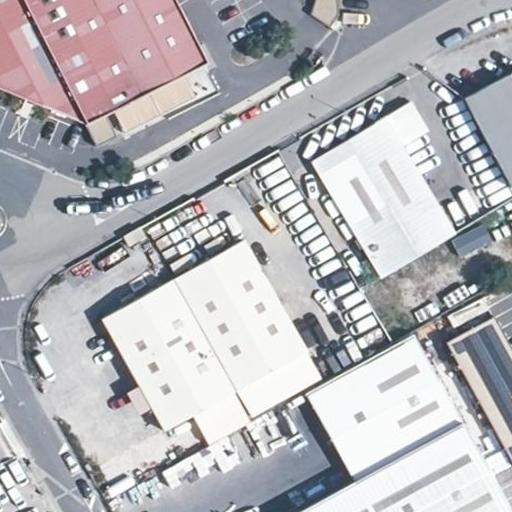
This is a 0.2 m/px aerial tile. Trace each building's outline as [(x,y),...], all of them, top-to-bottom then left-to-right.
[(134,130),(59,0),(0,0),(0,89),(95,151),(134,130)] [(59,0),(134,130),(219,90),(171,0),(59,0)] [(318,0),(310,16),(327,25),(337,8),(322,0),(318,0)] [(511,73),(460,100),(497,172),(482,181),(495,206),(510,197),(504,187),(511,183),(511,73)] [(380,119),(396,144),(421,129),(406,103),(380,119)] [(464,153),(481,145),(460,105),(444,114),(464,153)] [(396,144),(380,119),(309,161),(378,278),(450,234),(396,144)] [(510,197),(495,206),(500,217),(511,210),(511,183),(504,187),(510,197)] [(482,227),(452,241),(460,260),(490,246),(482,227)] [(167,282),(229,387),(298,346),(237,239),(167,282)] [(97,279),(86,258),(65,270),(75,290),(97,279)] [(229,387),(167,282),(100,322),(162,428),(189,411),(229,387)] [(511,349),(493,317),(447,343),(511,462),(511,349)] [(301,393),(352,486),(459,428),(407,333),(387,344),(301,393)] [(298,346),(229,387),(246,416),(315,374),(298,346)] [(246,416),(229,387),(189,411),(207,440),(246,416)] [(505,511),(459,428),(352,486),(305,511),(505,511)]
